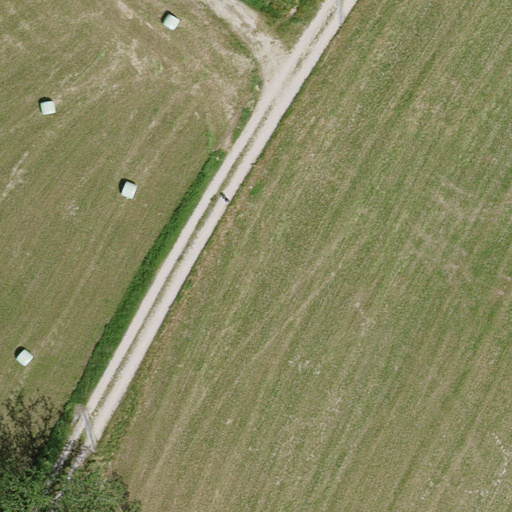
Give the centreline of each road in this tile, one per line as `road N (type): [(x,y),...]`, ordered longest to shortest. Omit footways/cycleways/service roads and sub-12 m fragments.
road 1 (track): [(344,0),(287,87),(62,511)]
road 2 (track): [(196,0),(287,87)]
